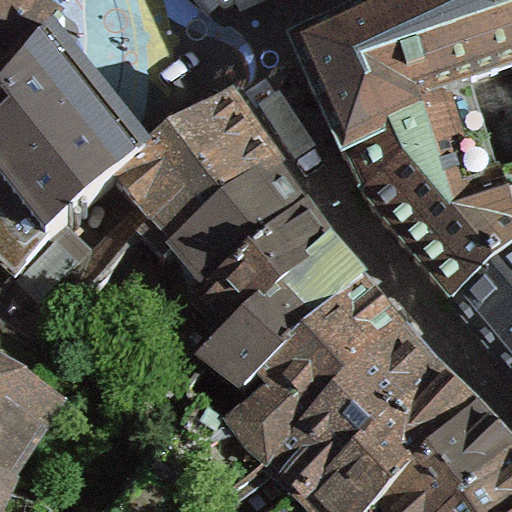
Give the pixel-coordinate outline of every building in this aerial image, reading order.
[(0,0),(0,101),(48,44),(60,29),(18,0),(0,0)] [(215,0),(217,3),(224,12),(234,7),(247,0),(215,0)] [(511,0),(412,0),(380,15),(367,20),(367,22),(335,36),(314,46),(300,52),(296,54),(302,65),(311,84),(317,97),(326,117),(332,129),(334,133),(341,149),(346,160),(364,199),(369,206),(389,229),(400,243),(404,248),(415,261),(420,266),(430,279),(435,285),(446,298),(452,306),(511,255),(511,0)] [(0,300),(60,232),(114,186),(144,164),(75,77),(48,44),(0,101),(0,300)] [(175,260),(207,299),(195,309),(177,325),(149,363),(161,370),(189,389),(205,368),(241,398),(259,382),(362,291),(333,255),(316,234),(303,217),(276,179),(279,177),(273,170),(252,139),(234,113),(228,103),(192,126),(194,130),(144,164),(114,186),(139,216),(92,264),(60,232),(0,300),(0,314),(45,341),(63,320),(68,322),(74,320),(109,283),(111,277),(141,241),(161,260),(156,264),(161,271),(175,260)] [(511,255),(452,306),(465,322),(511,377),(511,255)] [(413,351),(401,337),(374,306),(362,291),(259,382),(276,397),(263,407),(256,408),(232,434),(266,467),(205,511),(369,511),(378,505),(475,416),(448,389),(435,377),(413,351)] [(0,479),(10,483),(63,403),(0,366),(0,479)] [(475,416),(378,505),(383,511),(447,511),(511,455),(488,430),(475,416)] [(511,511),(511,454),(511,455),(447,511),(511,511)] [(0,505),(10,483),(0,479),(0,505)] [(155,511),(167,499),(146,482),(120,511),(155,511)]
